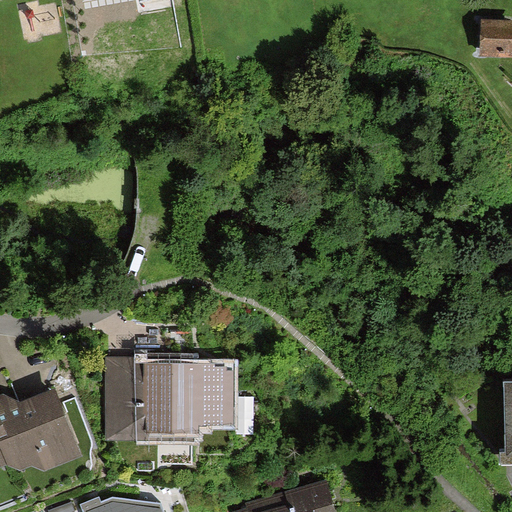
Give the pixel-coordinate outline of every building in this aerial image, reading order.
[(511,18),(482,18),(481,54),(511,55),(511,18)] [(179,371),(114,371),(114,438),(198,438),(198,429),(231,429),(231,365),(179,365),(179,371)] [(0,409),(0,424),(13,458),(19,472),(76,450),(53,390),(0,409)] [(0,463),(13,458),(0,424),(0,463)] [(333,511),(326,485),(232,509),(232,511),(333,511)] [(82,502),(85,511),(165,511),(161,500),(113,495),(101,500),(99,496),(82,502)]
